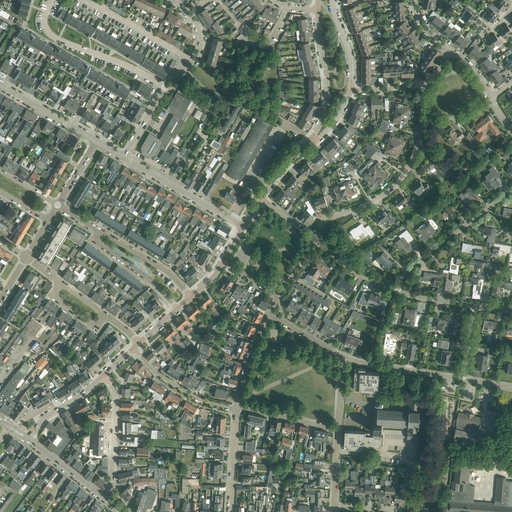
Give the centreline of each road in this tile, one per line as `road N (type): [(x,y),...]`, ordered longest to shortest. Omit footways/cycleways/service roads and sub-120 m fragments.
road 1 (residential): [(313,240),(326,219),(398,181),(421,117)]
road 2 (residential): [(52,0),(44,18),(50,35),(166,88)]
road 3 (residential): [(243,226),(124,157)]
road 4 (residential): [(308,140),(327,99),(317,10)]
road 5 (unclassified): [(103,497),(112,485),(115,394),(103,375)]
road 6 (residential): [(396,291),(407,269),(487,207)]
road 7 (unclassified): [(133,348),(154,372),(203,402),(237,410)]
